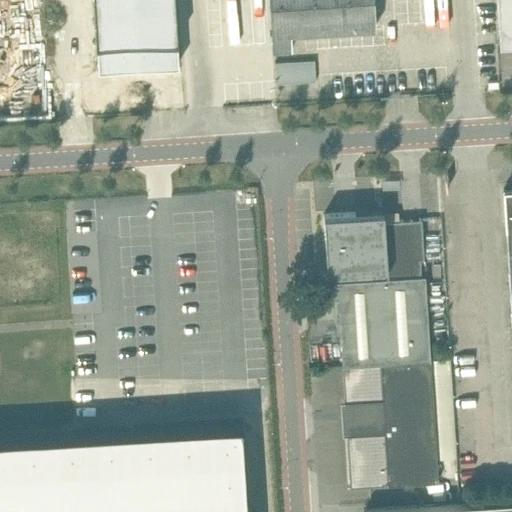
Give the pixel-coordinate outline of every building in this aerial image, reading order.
[(187,0),(106,0),(109,42),(111,66),(191,61),(190,37),(187,0)] [(268,0),(272,49),(291,48),(291,46),(290,31),(300,30),(375,26),(373,0),(268,0)] [(400,0),(401,23),(449,21),(448,0),(400,0)] [(511,42),(511,0),(497,0),(501,43),(511,42)] [(314,59),(274,62),(276,83),(315,81),(314,59)] [(511,187),(503,188),(511,332),(511,187)] [(329,246),(331,270),(337,270),(337,279),(345,279),(345,277),(344,276),(344,275),(345,274),(345,273),(346,272),(347,271),(348,270),(349,270),(350,269),(352,269),(353,269),(354,269),(355,270),(356,270),(356,271),(357,271),(358,272),(358,273),(359,274),(359,275),(359,276),(358,276),(358,278),(385,276),(381,220),(384,220),(383,210),(323,214),(325,247),(329,246)] [(381,220),(385,276),(358,278),(358,276),(359,276),(359,275),(358,273),(358,272),(357,271),(356,271),(356,270),(355,270),(354,269),(353,269),(352,269),(350,269),(349,270),(348,270),(347,271),(346,272),(345,273),(345,274),(344,275),(344,276),(345,277),(345,279),(337,279),(337,282),(335,282),(335,281),(334,282),(331,283),(330,283),(330,284),(329,285),(328,287),(328,288),(328,289),(328,291),(329,292),(330,293),(331,294),(332,295),(333,296),(334,296),(336,296),(336,295),(338,295),(426,289),(425,273),(422,274),(421,258),(423,258),(421,218),(384,220),(381,220)] [(468,388),(489,387),(484,224),(463,224),(468,388)] [(342,364),(430,359),(426,289),(338,295),(342,364)] [(342,364),(350,485),(370,484),(437,480),(430,359),(342,364)] [(0,511),(245,511),(240,421),(0,437),(0,511)] [(511,511),(511,499),(363,509),(363,511),(511,511)]
